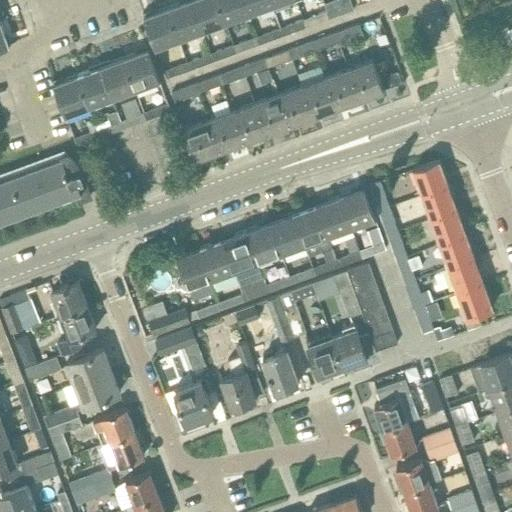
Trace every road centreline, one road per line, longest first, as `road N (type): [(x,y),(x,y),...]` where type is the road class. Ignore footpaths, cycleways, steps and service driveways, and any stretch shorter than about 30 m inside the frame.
road 1 (residential): [(385,511),(362,456),(335,449),(210,470),(182,466),(96,238)]
road 2 (unclassified): [(277,169),(318,169),(474,120)]
road 3 (unclassified): [(465,98),(312,149),(277,169)]
road 4 (unclassified): [(96,238),(277,169)]
